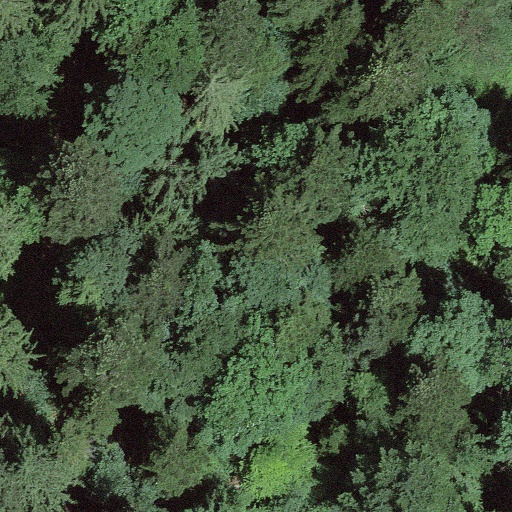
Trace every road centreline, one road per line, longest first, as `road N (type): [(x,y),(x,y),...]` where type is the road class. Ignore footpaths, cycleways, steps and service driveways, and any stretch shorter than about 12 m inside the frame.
road 1 (track): [(91,0),(15,365),(52,511)]
road 2 (track): [(511,25),(442,155),(436,273),(458,511)]
